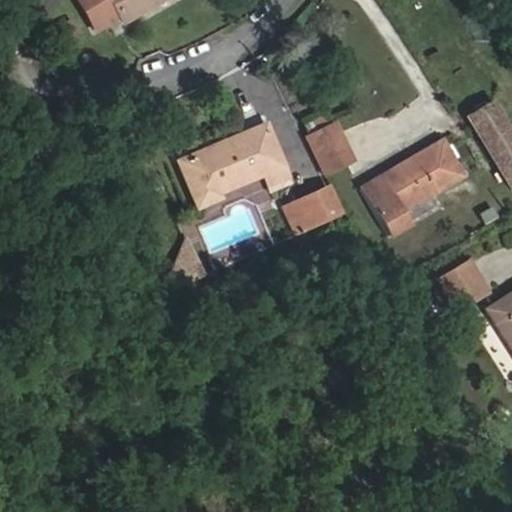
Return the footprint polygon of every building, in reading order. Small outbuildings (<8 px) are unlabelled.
[(170,0),(98,0),(97,1),(96,0),(76,0),(68,4),(89,44),(115,29),(118,36),(173,5),(170,0)] [(72,45),(66,34),(52,42),(58,53),(72,45)] [(511,141),(511,139),(492,105),(470,117),(491,154),(511,141)] [(288,178),(266,119),(176,154),(196,208),(220,199),(215,190),(263,170),(270,185),(288,178)] [(309,147),(317,161),(339,149),(331,133),(309,147)] [(511,141),(491,154),(511,190),(511,189),(511,141)] [(464,181),(443,145),(362,192),(389,240),(409,229),(402,216),(464,181)] [(321,171),(345,159),(339,149),(317,161),(321,171)] [(327,181),(350,168),(345,159),(321,171),(325,178),(327,181)] [(327,181),(325,178),(293,191),(303,219),(338,204),(327,181)] [(297,221),(303,219),(293,191),(285,194),(297,221)] [(177,250),(160,279),(192,266),(177,233),(177,250)] [(471,305),(489,294),(471,265),(443,284),(456,303),(466,297),(471,305)] [(511,296),(491,310),(511,342),(511,296)] [(456,303),(461,310),(471,305),(466,297),(456,303)]
